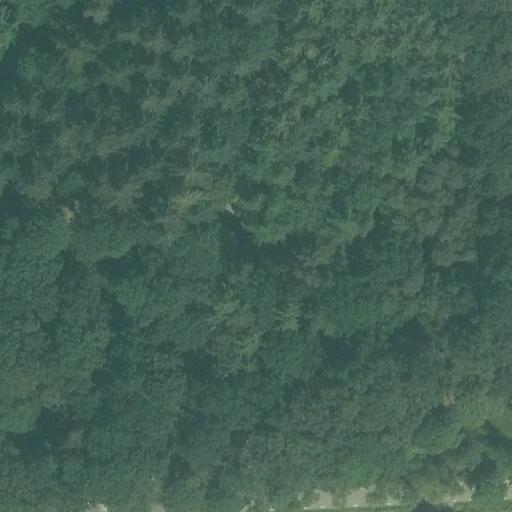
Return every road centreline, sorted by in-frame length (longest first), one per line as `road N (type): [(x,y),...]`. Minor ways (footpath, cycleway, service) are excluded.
road 1 (unclassified): [(156,510),(287,0)]
road 2 (unclassified): [(156,510),(511,491)]
